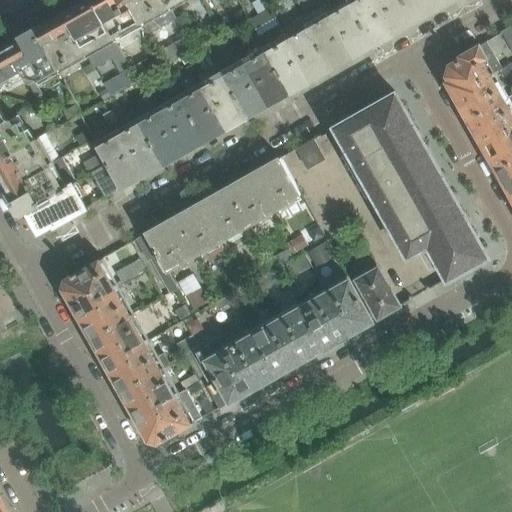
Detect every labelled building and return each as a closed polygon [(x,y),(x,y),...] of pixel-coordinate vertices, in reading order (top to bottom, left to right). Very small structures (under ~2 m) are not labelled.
[(118,47),(114,39),(92,0),(88,0),(36,29),(59,70),(87,55),(91,63),(118,47)] [(170,7),(165,0),(92,0),(114,39),(142,23),(149,35),(177,19),(170,7)] [(331,70),(302,18),(291,0),(289,0),(274,9),(284,28),(281,29),(285,36),(266,47),(291,92),(331,70)] [(372,46),(346,0),(326,0),(329,3),(322,7),(318,0),(295,0),(305,17),(302,18),(331,70),(372,46)] [(416,22),(403,0),(346,0),(372,46),(416,22)] [(403,0),(416,22),(455,0),(403,0)] [(249,20),(243,10),(232,16),(238,27),(249,20)] [(511,27),(502,33),(511,50),(506,52),(511,62),(511,27)] [(59,70),(36,29),(0,49),(0,83),(12,77),(15,82),(25,77),(39,102),(42,106),(48,102),(33,81),(37,79),(38,82),(59,70)] [(242,35),(238,29),(231,33),(235,40),(242,35)] [(506,100),(485,62),(488,60),(480,46),(462,56),(463,58),(451,65),(447,75),(450,81),(448,82),(451,86),(450,86),(469,120),(506,100)] [(291,92),(266,47),(222,72),(247,117),(291,92)] [(203,75),(196,63),(191,66),(198,77),(203,75)] [(503,78),(511,73),(511,65),(511,64),(499,72),(503,78)] [(100,79),(92,65),(84,69),(92,83),(100,79)] [(198,77),(191,66),(187,68),(193,80),(198,77)] [(130,69),(104,84),(111,96),(137,81),(130,69)] [(247,117),(222,72),(181,95),(207,140),(247,117)] [(160,98),(154,87),(150,89),(156,100),(160,98)] [(156,100),(150,89),(145,92),(151,103),(156,100)] [(110,97),(106,90),(100,94),(104,101),(110,97)] [(451,190),(427,148),(429,148),(425,142),(424,143),(406,110),(407,109),(403,103),(402,103),(396,93),(338,126),(338,125),(335,127),(336,128),(349,152),(343,155),(367,197),(372,194),(408,258),(412,256),(411,254),(420,248),(432,269),(438,265),(447,280),(452,277),(488,256),(477,235),(478,235),(474,228),(473,229),(454,196),(455,195),(452,190),(451,190)] [(207,140),(181,95),(139,119),(165,164),(207,140)] [(511,161),(511,110),(506,100),(469,120),(497,170),(511,161)] [(82,113),(77,104),(63,112),(68,120),(82,113)] [(165,164),(139,119),(138,120),(133,112),(118,121),(112,111),(108,113),(114,124),(118,131),(97,143),(122,188),(165,164)] [(114,124),(108,113),(104,116),(110,126),(114,124)] [(4,121),(0,114),(0,161),(33,143),(26,131),(23,132),(18,123),(14,125),(12,122),(6,120),(4,121)] [(92,139),(87,131),(76,137),(81,145),(92,139)] [(326,160),(314,139),(296,149),(308,170),(326,160)] [(64,190),(50,164),(37,141),(33,143),(0,161),(0,176),(21,214),(26,211),(64,190)] [(122,188),(97,143),(96,144),(97,147),(107,165),(106,166),(100,155),(87,162),(93,173),(92,173),(96,180),(89,185),(98,201),(122,188)] [(250,225),(302,196),(281,158),(229,187),(250,225)] [(511,161),(497,170),(511,196),(511,161)] [(55,226),(87,208),(74,185),(64,190),(26,211),(30,217),(31,216),(39,232),(54,224),(55,226)] [(199,254),(250,225),(229,187),(173,219),(186,242),(191,239),(199,254)] [(199,254),(191,239),(186,242),(173,219),(147,233),(159,255),(162,259),(164,263),(166,266),(168,270),(168,271),(199,254)] [(149,261),(151,260),(159,255),(147,233),(136,239),(149,261)] [(309,245),(303,235),(291,243),(297,253),(309,245)] [(336,260),(326,243),(309,253),(318,270),(336,260)] [(276,268),(293,259),(288,250),(271,260),(276,268)] [(311,268),(303,254),(281,267),(288,280),(311,268)] [(159,255),(151,260),(153,264),(162,259),(159,255)] [(134,263),(117,273),(122,281),(124,284),(134,279),(148,271),(141,259),(134,263)] [(162,259),(153,264),(155,267),(164,263),(162,259)] [(132,316),(100,260),(74,275),(74,276),(69,278),(66,291),(68,296),(91,338),(132,316)] [(164,263),(155,267),(157,271),(166,266),(164,263)] [(166,266),(157,271),(159,275),(168,270),(166,266)] [(401,306),(379,267),(355,281),(377,319),(401,306)] [(263,292),(285,279),(279,268),(257,281),(263,292)] [(168,270),(159,275),(162,279),(170,274),(168,271),(168,270)] [(246,271),(239,275),(245,286),(253,283),(246,271)] [(170,274),(162,279),(164,283),(172,278),(170,274)] [(194,274),(179,282),(187,296),(200,289),(201,288),(194,274)] [(172,278),(164,283),(166,287),(175,282),(172,278)] [(374,321),(350,280),(303,306),(327,348),(374,321)] [(175,282),(166,287),(168,290),(177,285),(175,282)] [(177,285),(168,290),(170,294),(179,289),(177,285)] [(205,297),(200,289),(187,296),(191,304),(205,297)] [(205,297),(191,304),(194,310),(208,303),(205,297)] [(191,316),(185,306),(176,311),(182,322),(191,316)] [(327,348),(303,306),(256,332),(280,374),(327,348)] [(161,368),(132,316),(91,338),(121,391),(161,368)] [(204,330),(196,317),(186,324),(193,336),(204,330)] [(280,374),(256,332),(207,360),(209,363),(211,367),(213,370),(215,374),(217,378),(219,382),(231,402),(280,374)] [(180,349),(171,355),(175,362),(184,356),(184,357),(185,356),(191,353),(191,352),(199,347),(193,337),(178,345),(180,349)] [(199,347),(191,352),(191,353),(193,357),(202,352),(199,347)] [(202,352),(193,357),(195,360),(204,356),(202,352)] [(204,356),(195,360),(197,364),(206,359),(204,356)] [(206,359),(197,364),(200,368),(209,363),(207,360),(206,360),(206,359)] [(209,363),(200,368),(202,372),(211,367),(209,363)] [(211,367),(202,372),(204,375),(213,370),(211,367)] [(192,424),(161,368),(121,391),(144,432),(145,432),(148,437),(161,440),(165,438),(166,438),(192,424)] [(213,370),(204,375),(206,379),(215,374),(213,370)] [(215,374),(206,379),(208,383),(217,378),(215,374)] [(185,391),(200,382),(196,375),(181,383),(185,391)] [(217,378),(208,383),(210,387),(219,382),(217,378)] [(189,397),(203,389),(200,382),(185,391),(189,397)] [(231,402),(219,382),(210,387),(208,388),(220,408),(231,402)]
